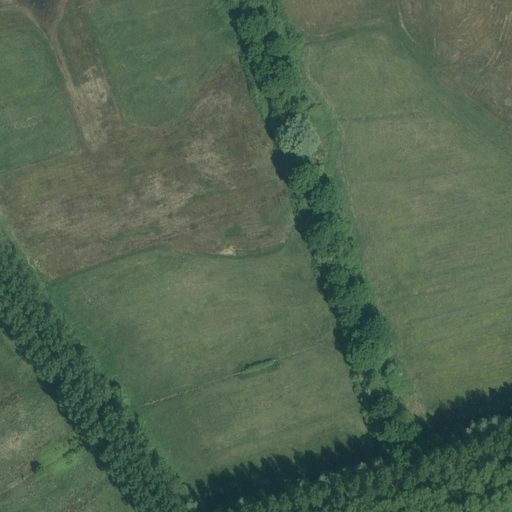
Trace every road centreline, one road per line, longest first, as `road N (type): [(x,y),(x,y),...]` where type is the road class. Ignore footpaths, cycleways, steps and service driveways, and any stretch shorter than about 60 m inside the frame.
road 1 (track): [(414,479),(248,0)]
road 2 (unclassified): [(163,511),(0,283)]
road 3 (unclassified): [(511,450),(307,511)]
